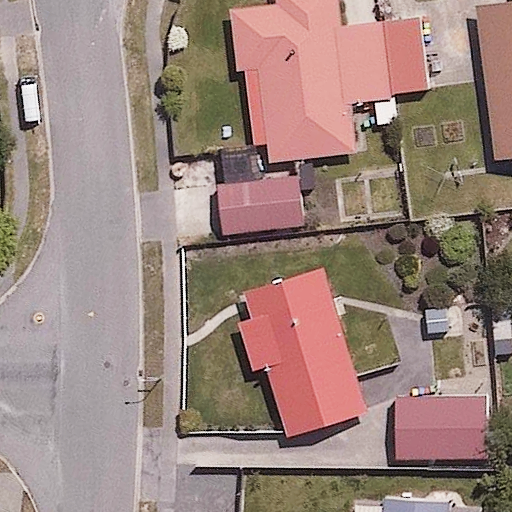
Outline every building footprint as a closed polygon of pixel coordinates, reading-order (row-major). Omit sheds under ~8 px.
[(245,59),(248,131),(266,130),(267,155),(359,151),(356,97),(432,81),(429,10),(353,13),(352,0),(229,0),(232,59),(245,59)] [(511,0),(477,0),(497,154),(511,152),(511,0)] [(220,173),(219,160),(176,163),(181,242),(225,239),(224,221),(300,215),(296,168),(220,173)] [(320,261),(230,290),(255,365),(268,361),(289,424),(365,399),(320,261)] [(400,392),(402,449),(486,446),(484,390),(400,392)] [(446,511),(447,492),(385,492),(385,497),(356,497),(355,511),(446,511)]
